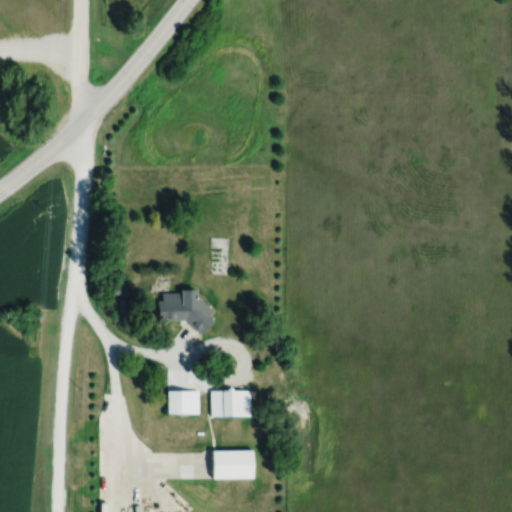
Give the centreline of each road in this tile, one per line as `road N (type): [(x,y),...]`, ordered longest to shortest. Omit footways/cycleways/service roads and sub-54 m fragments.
road 1 (tertiary): [(75,0),(81,217),(55,511)]
road 2 (tertiary): [(0,189),(130,71),(186,0)]
